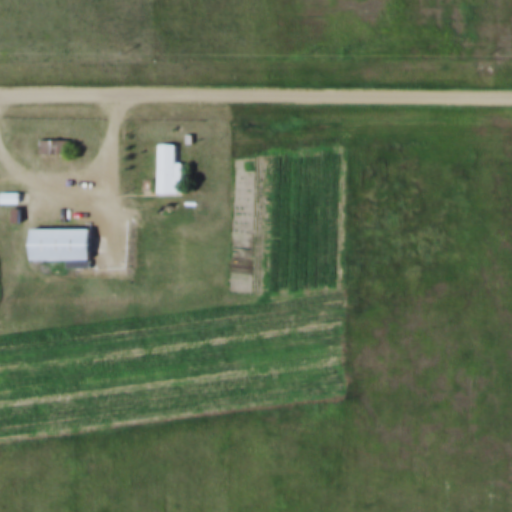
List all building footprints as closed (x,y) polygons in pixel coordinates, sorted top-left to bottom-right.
[(42,135),(72,135),(71,150),(41,150),(42,135)] [(160,140),(177,140),(177,158),(182,159),(182,190),(160,189),(160,140)] [(116,161),(125,161),(124,189),(116,189),(116,161)] [(3,188),(22,189),(22,200),(2,200),(3,188)] [(13,205),(22,205),(22,219),(13,219),(13,205)] [(35,226),(94,226),(94,264),(70,264),(70,256),(35,256),(35,226)]
